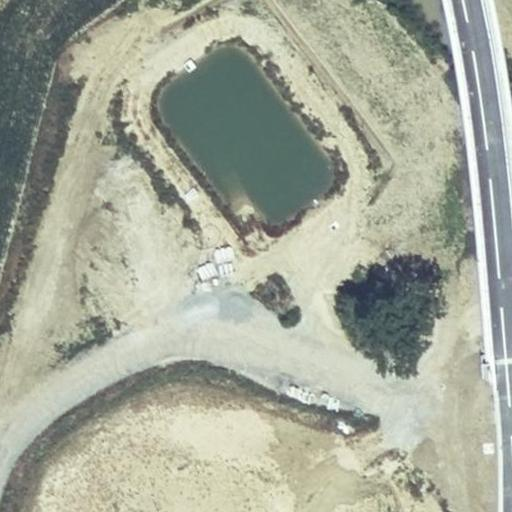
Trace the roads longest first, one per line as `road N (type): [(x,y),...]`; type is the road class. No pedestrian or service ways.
road 1 (unknown): [(291,0),(511,358)]
road 2 (motorway): [(474,0),(499,159),(511,327)]
road 3 (track): [(511,219),(358,0)]
